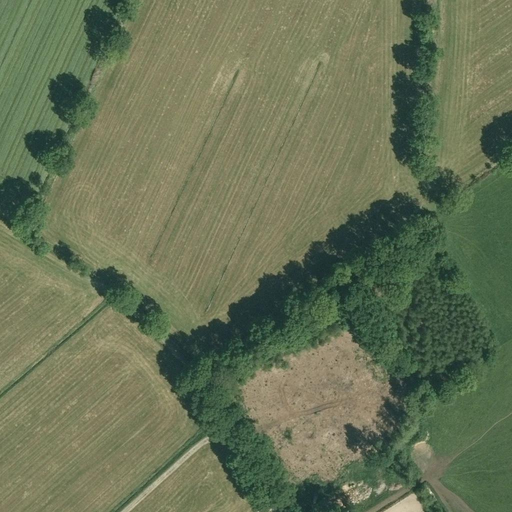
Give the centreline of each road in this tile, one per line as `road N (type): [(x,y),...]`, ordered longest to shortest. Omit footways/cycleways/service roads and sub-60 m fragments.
road 1 (track): [(126,303),(179,356),(280,511)]
road 2 (track): [(126,511),(224,426)]
